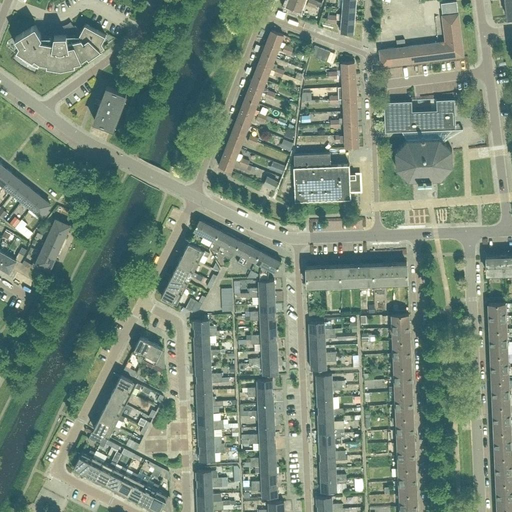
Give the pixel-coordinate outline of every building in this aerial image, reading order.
[(302,0),(288,0),(287,6),(299,10),(302,0)] [(342,7),(341,19),(354,20),(355,8),(342,7)] [(379,49),(381,65),(463,55),(458,13),(442,15),(445,41),(379,49)] [(354,20),(341,19),(340,31),(353,32),(354,20)] [(55,25),(54,31),(45,30),(41,35),(35,24),(15,37),(19,43),(16,48),(20,50),(16,54),(21,58),(25,61),(27,63),(32,65),(37,68),(40,60),(47,61),(47,63),(61,66),(75,63),(74,60),(81,58),(87,54),(88,57),(104,45),(101,41),(105,34),(85,23),(79,34),(70,21),(69,22),(67,24),(65,24),(63,25),(61,25),(60,26),(58,25),(55,25)] [(271,29),(266,41),(279,46),(283,34),(271,29)] [(262,52),(274,57),(279,46),(266,41),(262,52)] [(310,55),(316,57),(320,47),(314,45),(310,55)] [(320,47),(316,57),(321,59),(325,49),(320,47)] [(326,61),(330,51),(325,49),(321,59),(326,61)] [(262,52),(258,64),(270,68),(275,70),(274,70),(283,73),(284,70),(276,67),(276,66),(272,64),(274,57),(262,52)] [(461,58),(453,59),(455,70),(463,69),(461,58)] [(342,62),(342,74),(355,74),(355,61),(342,62)] [(258,64),(253,75),(266,80),(270,68),(258,64)] [(342,74),(343,87),(356,86),(355,74),(342,74)] [(253,75),(249,86),(261,91),(266,80),(253,75)] [(125,93),(106,86),(99,107),(94,120),(111,126),(112,127),(117,114),(120,106),(125,93)] [(249,86),(245,98),(257,102),(261,91),(249,86)] [(343,87),(343,98),(356,98),(356,86),(343,87)] [(245,98),(240,109),(253,113),(257,102),(245,98)] [(343,98),(344,111),(357,110),(356,98),(343,98)] [(395,151),(396,168),(408,179),(418,179),(418,180),(431,180),(431,178),(441,178),(452,165),(451,149),(441,140),(451,129),(455,129),(454,98),(436,99),(436,100),(436,109),(412,110),(411,101),(411,100),(383,101),(384,131),(402,131),(407,138),(395,151)] [(240,109),(236,120),(248,125),(253,113),(240,109)] [(344,111),(344,123),(358,122),(357,110),(344,111)] [(236,120),(232,131),(244,136),(248,125),(236,120)] [(344,123),(345,135),(358,134),(358,122),(344,123)] [(232,131),(227,143),(239,147),(244,136),(232,131)] [(345,135),(340,135),(340,141),(345,141),(345,147),(350,147),(359,147),(359,146),(358,134),(345,135)] [(227,143),(223,154),(235,158),(239,147),(227,143)] [(258,146),(256,153),(265,156),(267,149),(258,146)] [(295,166),(294,166),(295,200),(351,197),(351,190),(355,190),(355,177),(351,178),(350,163),(332,164),(331,153),(295,154),(295,166)] [(235,158),(223,154),(218,166),(231,170),(235,158)] [(278,163),(275,171),(282,173),(284,166),(278,163)] [(0,167),(0,181),(2,184),(11,172),(2,165),(0,167)] [(2,184),(12,191),(21,180),(11,172),(2,184)] [(264,183),(273,188),(277,182),(267,177),(264,183)] [(12,191),(21,199),(30,187),(21,180),(12,191)] [(21,199),(31,206),(40,195),(30,187),(21,199)] [(40,195),(31,206),(44,217),(49,210),(46,207),(50,203),(40,195)] [(56,218),(51,229),(64,236),(69,224),(56,218)] [(201,244),(209,248),(213,240),(214,240),(219,229),(199,218),(193,230),(195,231),(191,239),(188,237),(187,237),(201,244)] [(51,229),(46,240),(59,246),(64,236),(51,229)] [(230,259),(234,251),(234,250),(240,239),(219,229),(214,240),(213,240),(209,248),(230,259)] [(5,230),(2,238),(9,241),(12,233),(5,230)] [(248,258),(254,261),(260,249),(240,239),(234,250),(234,251),(241,254),(237,262),(244,266),(248,258)] [(46,240),(41,251),(54,257),(59,246),(46,240)] [(189,241),(183,252),(199,260),(202,254),(207,256),(210,252),(204,249),(189,241)] [(254,261),(275,271),(281,260),(260,249),(254,261)] [(12,267),(15,269),(20,261),(24,254),(19,251),(16,256),(17,256),(15,259),(5,253),(0,262),(0,267),(9,272),(12,267)] [(41,251),(36,262),(35,263),(42,266),(49,269),(54,257),(41,251)] [(183,252),(177,263),(193,271),(199,260),(183,252)] [(511,254),(486,255),(487,273),(511,271),(511,254)] [(22,263),(18,270),(34,280),(42,266),(35,263),(36,262),(33,261),(32,265),(26,261),(23,260),(22,263)] [(374,282),(390,282),(407,281),(407,261),(373,263),(374,282)] [(177,263),(172,273),(188,282),(193,271),(177,263)] [(340,264),(340,284),(374,282),(373,263),(340,264)] [(307,285),(340,284),(340,264),(306,265),(307,285)] [(172,273),(167,284),(182,292),(188,282),(172,273)] [(249,292),(275,291),(274,279),(259,279),(259,287),(257,287),(249,287),(249,292)] [(167,284),(161,295),(177,303),(182,292),(167,284)] [(259,296),(260,303),(275,302),(275,291),(249,292),(249,296),(249,297),(257,296),(259,296)] [(183,306),(190,310),(196,299),(191,297),(185,307),(183,306)] [(250,311),(250,315),(274,314),(274,310),(276,310),(275,302),(260,303),(260,310),(250,311)] [(488,303),(489,329),(506,328),(505,302),(488,303)] [(392,313),(393,339),(410,339),(409,313),(392,313)] [(260,320),(261,326),(276,326),(276,318),(275,318),(274,314),(250,315),(250,320),(260,320)] [(195,327),(195,331),(209,331),(209,330),(209,318),(193,319),(194,327),(195,327)] [(308,321),(309,333),(334,332),(334,328),(327,328),(324,328),(324,320),(308,321)] [(251,334),(251,338),(276,337),(275,334),(277,333),(276,326),(261,326),(261,334),(251,334)] [(489,329),(490,354),(507,353),(506,328),(489,329)] [(194,335),(194,343),(210,342),(209,335),(219,335),(219,330),(209,330),(209,331),(195,331),(195,334),(194,335)] [(309,333),(309,345),(325,344),(325,337),(335,337),(334,332),(309,333)] [(136,360),(141,362),(143,357),(151,341),(140,335),(132,351),(139,355),(136,360)] [(262,343),(262,349),(277,349),(277,341),(276,341),(276,337),(251,338),(251,343),(262,343)] [(393,339),(394,365),(411,364),(410,339),(393,339)] [(162,347),(151,341),(143,357),(165,368),(164,351),(161,349),(162,347)] [(194,343),(195,355),(213,354),(220,353),(220,349),(210,349),(210,342),(194,343)] [(309,345),(310,356),(335,355),(335,351),(325,351),(325,344),(309,345)] [(251,357),(252,362),(278,360),(277,349),(262,349),(262,357),(260,357),(251,357)] [(490,354),(491,379),(508,379),(507,353),(490,354)] [(195,355),(195,366),(211,366),(211,358),(213,358),(213,354),(195,355)] [(335,355),(310,356),(310,369),(326,368),(326,360),(336,360),(335,355)] [(278,360),(252,362),(252,366),(263,366),(263,373),(278,373),(278,360)] [(394,365),(395,390),(412,390),(411,364),(394,365)] [(122,370),(133,376),(136,371),(125,365),(122,370)] [(197,373),(197,378),(221,377),(221,372),(211,373),(211,366),(195,366),(196,373),(197,373)] [(316,373),(316,386),(342,385),(342,380),(332,380),(331,373),(316,373)] [(121,374),(115,385),(131,393),(137,382),(121,374)] [(196,381),(196,390),(212,389),(212,381),(221,381),(221,377),(197,378),(197,381),(196,381)] [(247,391),(272,390),(272,386),(273,386),(273,378),(257,379),(257,386),(247,387),(247,391)] [(491,379),(492,405),(509,404),(508,379),(491,379)] [(115,385),(110,396),(126,404),(131,393),(115,385)] [(316,386),(317,398),(333,397),(332,389),(342,389),(342,385),(316,386)] [(196,390),(197,401),(215,400),(215,396),(212,396),(212,389),(196,390)] [(258,403),(274,402),(273,394),(272,394),(272,390),(247,391),(247,392),(247,395),(247,396),(258,395),(258,403)] [(395,390),(396,416),(413,415),(412,390),(395,390)] [(110,396),(104,406),(120,414),(126,404),(110,396)] [(319,405),(319,409),(333,409),(333,408),(333,397),(317,398),(317,405),(319,405)] [(197,401),(197,413),(213,412),(213,405),(215,405),(222,405),(222,400),(215,400),(197,401)] [(248,415),(257,415),(257,414),(274,414),(274,402),(258,403),(258,410),(257,410),(248,410),(248,415)] [(492,405),(493,430),(510,429),(509,404),(492,405)] [(104,406),(99,417),(115,425),(120,414),(104,406)] [(318,413),(318,421),(334,420),(333,412),(343,412),(343,407),(333,408),(333,409),(319,409),(319,412),(318,413)] [(197,413),(198,425),(223,424),(223,419),(213,419),(213,412),(197,413)] [(259,419),(259,426),(275,425),(274,414),(257,414),(257,415),(257,419),(259,419)] [(396,416),(397,441),(414,440),(413,415),(396,416)] [(99,417),(93,428),(109,436),(115,425),(99,417)] [(318,421),(318,432),(343,431),(343,427),(334,427),(334,420),(318,421)] [(226,433),(237,431),(235,422),(224,424),(226,433)] [(198,425),(198,436),(214,436),(214,429),(223,428),(223,424),(198,425)] [(249,433),(249,438),(274,437),(274,433),(275,433),(275,425),(259,426),(260,433),(249,433)] [(493,430),(494,456),(511,455),(510,429),(493,430)] [(89,436),(100,442),(102,437),(92,431),(89,436)] [(318,432),(319,444),(335,443),(334,436),(344,436),(343,432),(343,431),(318,432)] [(200,444),(200,448),(224,447),(224,442),(214,443),(214,436),(198,436),(199,444),(200,444)] [(260,442),(261,449),(276,449),(276,441),(274,441),(274,437),(249,438),(249,442),(260,442)] [(397,441),(398,467),(415,466),(414,440),(397,441)] [(109,449),(118,452),(120,446),(111,443),(109,449)] [(320,452),(321,456),(345,455),(345,450),(335,450),(335,443),(319,444),(319,452),(320,452)] [(224,447),(200,448),(200,452),(199,452),(199,460),(215,459),(215,452),(224,451),(224,447)] [(250,457),(250,461),(276,460),(276,449),(261,449),(261,457),(259,457),(250,457)] [(74,466),(85,472),(93,456),(82,451),(74,466)] [(320,460),(320,467),(336,467),(335,459),(345,459),(345,455),(321,456),(321,460),(320,460)] [(494,456),(495,481),(511,480),(511,470),(511,455),(494,456)] [(93,456),(85,472),(95,478),(104,462),(93,456)] [(261,466),(262,473),(277,472),(276,460),(250,461),(250,466),(259,466),(261,466)] [(104,462),(95,478),(106,483),(114,467),(104,462)] [(398,467),(399,492),(416,491),(415,466),(398,467)] [(125,473),(114,467),(106,483),(117,488),(125,473)] [(320,467),(320,479),(346,478),(346,473),(336,474),(336,467),(320,467)] [(198,478),(198,482),(222,481),(221,476),(212,477),(212,469),(196,470),(196,478),(198,478)] [(251,480),(251,485),(276,484),(276,480),(277,480),(277,472),(262,473),(262,480),(251,480)] [(135,478),(125,473),(117,488),(127,494),(135,478)] [(146,483),(135,478),(127,494),(138,499),(146,483)] [(346,478),(320,479),(321,491),(337,490),(336,483),(346,483),(346,478)] [(511,480),(495,481),(496,506),(511,505),(511,480)] [(197,486),(197,494),(213,493),(212,486),(222,485),(222,481),(198,482),(198,486),(197,486)] [(157,489),(146,483),(138,499),(149,505),(157,489)] [(276,484),(251,485),(251,489),(262,489),(263,497),(278,496),(278,488),(277,488),(276,484)] [(157,489),(149,505),(160,510),(161,508),(169,511),(170,511),(170,496),(157,489)] [(399,492),(399,511),(416,511),(416,491),(399,492)] [(197,494),(197,506),(223,505),(222,500),(213,500),(213,493),(197,494)] [(318,504),(318,508),(342,507),(342,502),(332,503),(332,496),(316,496),(317,504),(318,504)] [(258,509),(258,511),(284,511),(284,500),(268,501),(268,509),(258,509)]
